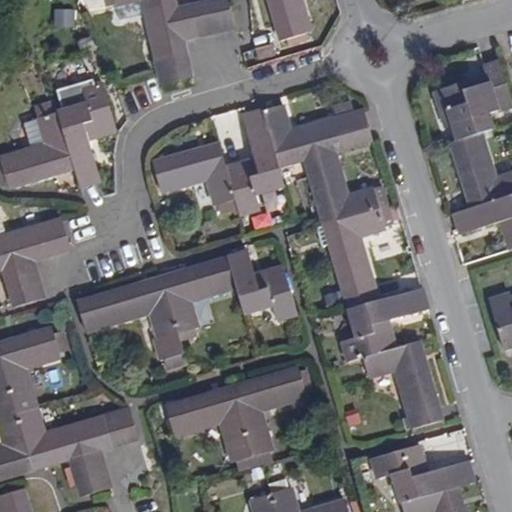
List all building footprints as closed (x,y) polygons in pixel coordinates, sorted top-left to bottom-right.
[(107,13),(103,0),(89,0),(95,16),(107,13)] [(103,0),(107,13),(112,11),(140,3),(143,19),(162,84),(194,75),(184,41),(234,26),(226,0),(220,0),(176,13),(172,0),(103,0)] [(267,0),(279,42),(308,34),(298,0),(267,0)] [(140,3),(112,11),(116,26),(143,19),(140,3)] [(74,28),(76,12),(55,10),(54,27),(74,28)] [(447,110),(455,141),(482,133),(489,131),(484,114),(509,107),(495,62),(480,66),(483,76),(486,84),(465,90),(463,82),(433,92),(439,112),(447,110)] [(465,90),(486,84),(483,76),(463,82),(465,90)] [(118,131),(105,85),(83,92),(87,107),(40,121),(42,130),(48,145),(31,149),(1,158),(8,182),(10,189),(56,175),(54,168),(74,162),(76,169),(81,186),(101,180),(89,139),(87,133),(95,130),(97,137),(118,131)] [(305,159),(358,337),(342,342),(348,363),(363,358),(369,378),(393,372),(410,431),(441,422),(417,341),(394,348),(386,322),(428,309),(422,289),(380,302),(360,236),(392,223),(381,187),(349,196),(335,150),(371,139),(362,110),(291,131),(282,104),(243,116),(256,158),(227,167),(220,144),(155,164),(164,193),(208,179),(216,204),(236,198),(241,213),(261,207),(257,193),(285,185),(280,166),(305,159)] [(48,145),(42,130),(27,135),(31,149),(48,145)] [(97,137),(95,130),(87,133),(89,139),(97,137)] [(470,209),(511,196),(511,170),(495,176),(482,133),(455,141),(450,143),(463,186),(470,184),(472,193),(466,195),(470,209)] [(74,162),(54,168),(56,175),(76,169),(74,162)] [(463,186),(466,195),(472,193),(470,184),(463,186)] [(511,196),(470,209),(456,213),(461,231),(502,218),(509,216),(511,223),(505,225),(511,244),(511,196)] [(0,213),(0,236),(10,234),(5,215),(0,213)] [(505,225),(511,223),(509,216),(502,218),(505,225)] [(0,236),(0,272),(5,269),(16,308),(44,300),(33,260),(74,248),(65,218),(10,234),(0,236)] [(248,253),(142,285),(78,304),(87,334),(150,315),(157,340),(198,328),(191,303),(236,290),(244,317),(272,309),(278,329),(299,322),(283,270),(256,278),(248,253)] [(511,346),(511,295),(511,293),(489,301),(505,348),(511,346)] [(0,479),(52,465),(52,466),(69,461),(79,496),(108,488),(99,455),(138,443),(130,413),(45,436),(25,369),(61,358),(52,328),(0,343),(0,439),(2,447),(0,447),(0,479)] [(227,447),(229,447),(230,450),(266,440),(265,436),(257,411),(305,397),(304,394),(311,391),(305,370),(298,372),(297,368),(250,381),(211,392),(165,405),(175,435),(220,422),(227,447)] [(427,469),(425,461),(420,444),(372,458),(378,479),(393,475),(403,511),(462,511),(461,507),(455,486),(475,480),(468,457),(427,469)] [(348,511),(345,498),(298,511),(290,487),(250,499),(254,511),(348,511)] [(30,511),(24,489),(0,496),(0,511),(30,511)]
